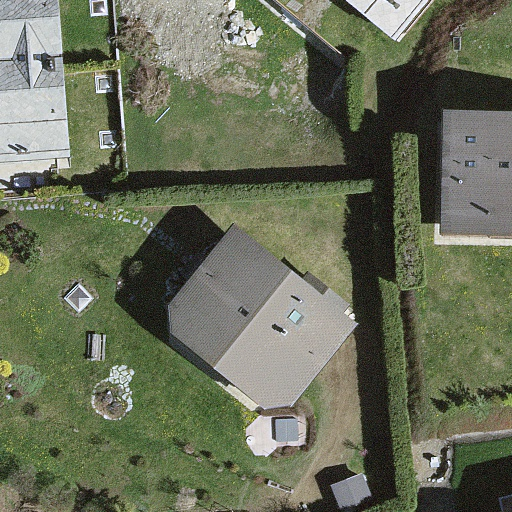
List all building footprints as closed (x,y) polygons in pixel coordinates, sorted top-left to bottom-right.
[(55,0),(0,0),(0,154),(68,149),(55,0)] [(369,0),(396,22),(414,0),(369,0)] [(511,116),(452,115),(450,224),(511,225),(511,116)] [(238,223),(175,300),(176,328),(264,398),(290,397),(354,319),(238,223)] [(0,258),(0,358),(30,357),(26,257),(0,258)]
